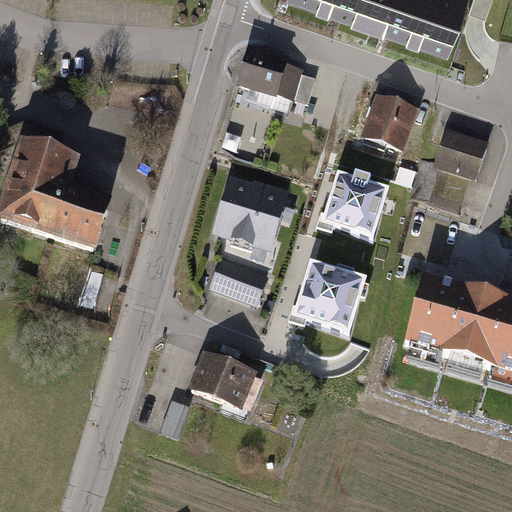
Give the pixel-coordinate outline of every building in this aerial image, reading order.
[(353,0),(449,33),(460,0),(353,0)] [(473,0),(469,13),(486,19),(492,0),(473,0)] [(283,63),(246,52),(233,94),(270,105),(291,107),(306,112),(314,85),(299,80),(282,66),(283,63)] [(419,115),(376,101),(361,146),(404,160),(419,115)] [(0,137),(0,154),(28,141),(47,147),(44,154),(60,159),(67,137),(28,124),(0,137)] [(489,147),(446,133),(436,164),(433,174),(470,185),(476,187),(489,147)] [(44,154),(22,146),(0,214),(0,226),(51,244),(99,259),(116,206),(73,192),(81,166),(60,159),(44,154)] [(459,217),(470,185),(433,174),(436,164),(421,160),(413,201),(459,217)] [(340,174),(326,219),(333,232),(374,244),(386,196),(369,192),(371,184),(340,174)] [(251,189),(229,183),(212,241),(270,258),(289,197),(252,185),(251,189)] [(269,280),(221,263),(210,294),(258,311),(269,280)] [(315,265),(300,313),(306,327),(350,340),(363,287),(353,284),(355,276),(338,271),(336,279),(326,276),(328,268),(315,265)] [(93,274),(80,311),(90,314),(103,277),(93,274)] [(511,301),(420,277),(398,357),(402,358),(400,367),(511,397),(511,301)] [(256,378),(200,357),(186,396),(224,410),(221,417),(245,426),(260,386),(254,384),(256,378)]
